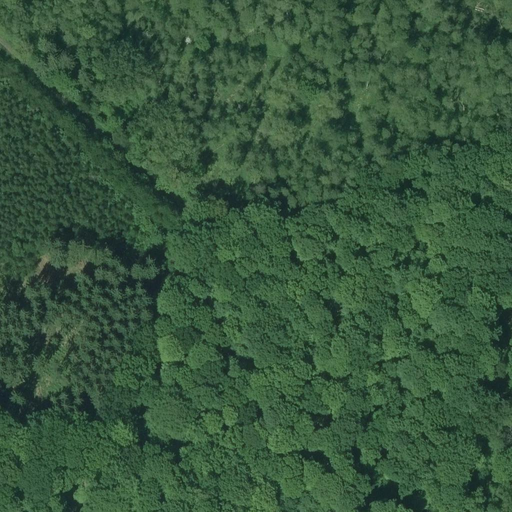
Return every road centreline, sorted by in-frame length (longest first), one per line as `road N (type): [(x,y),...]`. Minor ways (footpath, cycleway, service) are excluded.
road 1 (track): [(511,218),(436,196),(288,232),(229,233),(188,217),(180,282),(70,511)]
road 2 (track): [(506,222),(464,511)]
road 3 (track): [(188,217),(0,36)]
road 4 (unknown): [(511,322),(491,479)]
